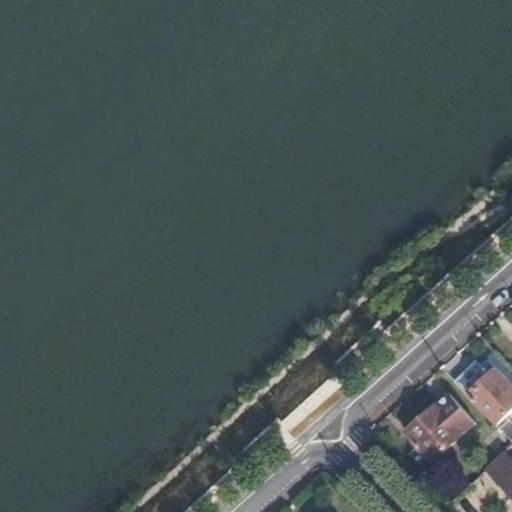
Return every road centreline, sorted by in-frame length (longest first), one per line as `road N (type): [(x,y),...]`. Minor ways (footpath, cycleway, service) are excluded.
road 1 (residential): [(347,448),(357,408),(511,271)]
road 2 (residential): [(347,448),(305,454),(243,511)]
